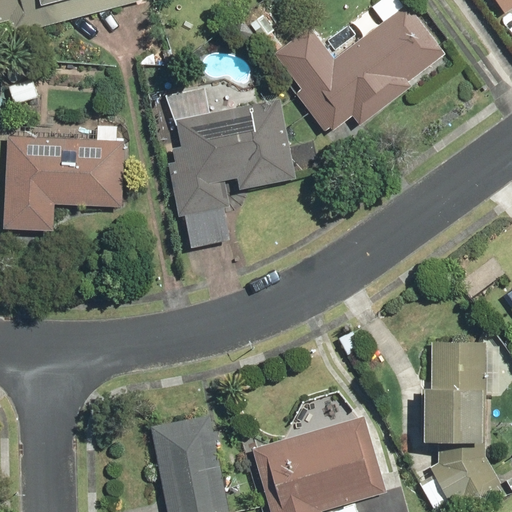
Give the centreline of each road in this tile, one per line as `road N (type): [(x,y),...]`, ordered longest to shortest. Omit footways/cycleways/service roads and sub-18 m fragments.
road 1 (residential): [(511,145),(359,257),(281,301),(137,348),(51,351)]
road 2 (residential): [(51,351),(47,511)]
